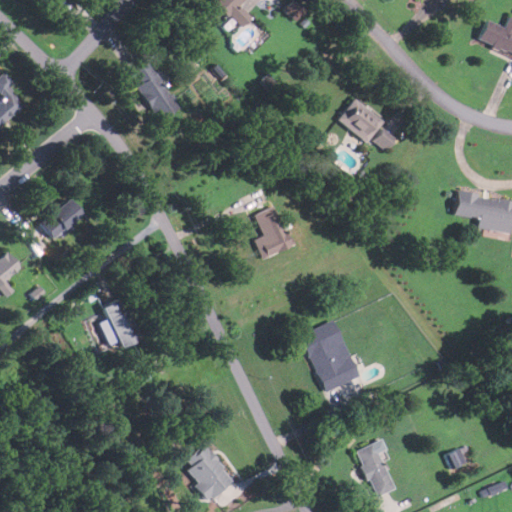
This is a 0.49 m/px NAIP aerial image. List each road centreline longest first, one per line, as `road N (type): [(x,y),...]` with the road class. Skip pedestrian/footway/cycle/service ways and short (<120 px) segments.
road 1 (residential): [(0,20),(118,145),(304,511)]
road 2 (residential): [(346,0),(430,91),(462,113),(511,127)]
